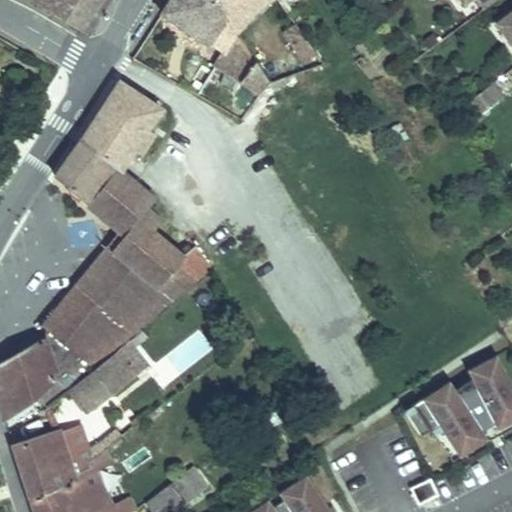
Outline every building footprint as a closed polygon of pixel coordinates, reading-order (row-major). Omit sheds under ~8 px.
[(28,0),(71,30),(91,0),(28,0)] [(212,46),(227,60),(244,38),(222,8),(227,0),(168,0),(160,14),(212,46)] [(301,26),(281,0),(268,0),(261,5),(285,38),(301,26)] [(244,38),(227,60),(217,72),(270,116),(289,97),(244,38)] [(496,81),(468,100),(478,114),(506,95),(496,81)] [(43,335),(0,356),(0,387),(7,412),(45,389),(53,406),(75,390),(132,341),(206,277),(188,259),(194,254),(172,233),(174,231),(167,224),(172,219),(165,211),(170,208),(165,201),(169,198),(165,193),(145,180),(126,167),(113,157),(131,130),(100,109),(56,178),(105,211),(110,203),(137,222),(132,229),(48,328),(43,335)] [(232,197),(214,173),(174,204),(191,227),(232,197)] [(137,222),(110,203),(105,211),(125,224),(132,229),(137,222)] [(466,258),(488,238),(470,218),(448,238),(466,258)] [(42,321),(48,328),(132,229),(125,224),(42,321)] [(132,341),(75,390),(85,407),(150,368),(132,341)] [(452,380),(413,404),(430,431),(440,424),(461,455),(489,438),(482,427),(495,419),(499,429),(511,422),(511,380),(499,354),(469,369),(473,378),(457,389),(452,380)] [(73,426),(14,439),(31,498),(34,511),(83,511),(89,509),(81,487),(113,457),(110,449),(80,457),(73,426)] [(128,437),(118,442),(125,456),(134,451),(128,437)] [(161,511),(201,482),(186,461),(136,498),(146,511),(161,511)] [(423,467),(403,476),(415,505),(436,496),(423,467)] [(246,511),(333,511),(308,473),(280,491),(284,498),(274,504),(270,498),(246,511)]
